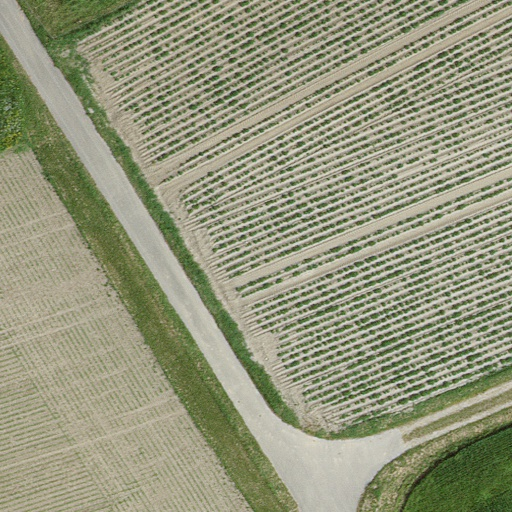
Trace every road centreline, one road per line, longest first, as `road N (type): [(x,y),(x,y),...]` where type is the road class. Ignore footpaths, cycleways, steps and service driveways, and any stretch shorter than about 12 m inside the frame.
road 1 (track): [(0,3),(319,511)]
road 2 (track): [(300,481),(511,393)]
